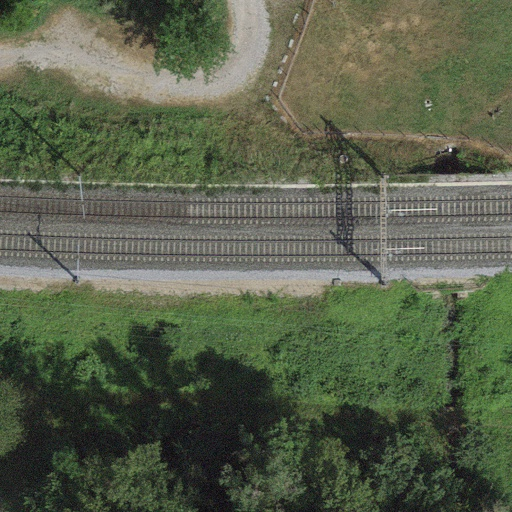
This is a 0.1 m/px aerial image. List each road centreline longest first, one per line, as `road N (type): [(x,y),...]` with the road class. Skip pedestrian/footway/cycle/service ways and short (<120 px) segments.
road 1 (track): [(0,383),(181,414),(438,440),(511,482)]
road 2 (track): [(0,58),(53,55),(189,87),(234,66),(248,23),(242,0)]
